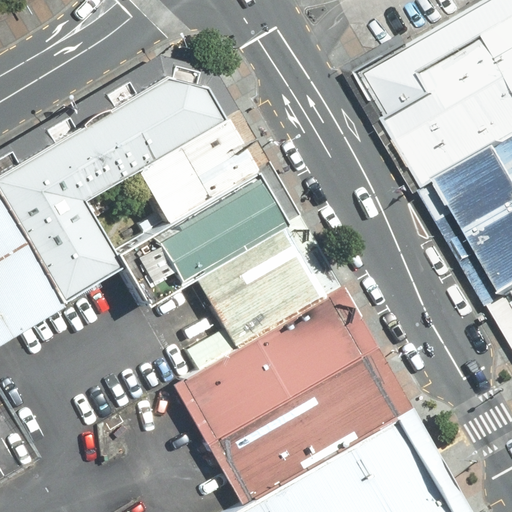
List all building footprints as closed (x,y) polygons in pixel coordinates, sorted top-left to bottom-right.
[(511,0),(491,0),(361,74),(426,187),(511,137),(511,0)] [(124,175),(218,123),(184,62),(0,163),(0,232),(42,307),(104,273),(67,206),(124,175)] [(218,123),(124,175),(152,225),(246,173),(218,123)] [(511,138),(426,187),(511,337),(511,138)] [(277,228),(246,173),(152,225),(106,251),(136,305),(185,278),(277,228)] [(315,296),(277,228),(185,278),(223,347),(315,296)] [(0,232),(0,330),(42,307),(0,232)] [(385,421),(315,296),(223,347),(176,373),(246,498),(385,421)] [(435,511),(385,421),(246,498),(220,511),(435,511)]
